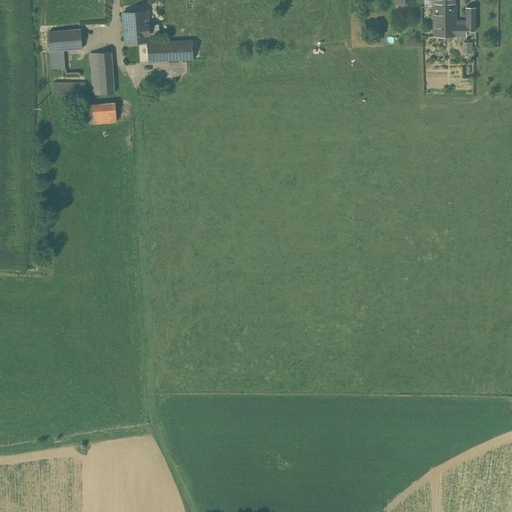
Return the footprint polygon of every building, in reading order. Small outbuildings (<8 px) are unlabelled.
[(432,0),(433,36),(456,36),(456,24),(455,0),(432,0)] [(466,24),(466,31),(475,31),(475,7),(465,7),(466,24)] [(151,10),(124,11),(125,41),(153,40),(151,10)] [(456,24),(456,36),(466,36),(466,31),(466,24),(456,24)] [(81,29),(49,32),(51,49),(82,47),(81,29)] [(192,40),(147,41),(147,62),(193,60),(192,40)] [(473,42),(464,41),(464,52),(473,52),(473,42)] [(49,52),(50,70),(66,69),(65,51),(49,52)] [(112,52),(90,54),(93,93),(115,91),(112,52)] [(86,82),(54,81),(54,93),(86,94),(86,82)] [(115,102),(94,103),(95,123),(117,121),(115,102)]
